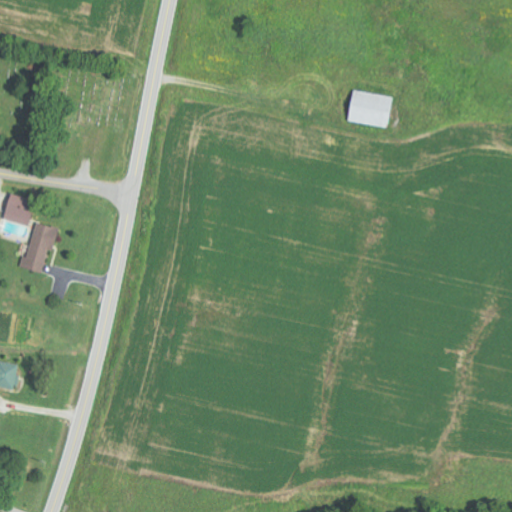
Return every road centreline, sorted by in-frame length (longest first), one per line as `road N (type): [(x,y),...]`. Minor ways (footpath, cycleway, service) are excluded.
road 1 (secondary): [(171,0),(85,415),(50,511)]
road 2 (tertiary): [(133,196),(0,174)]
